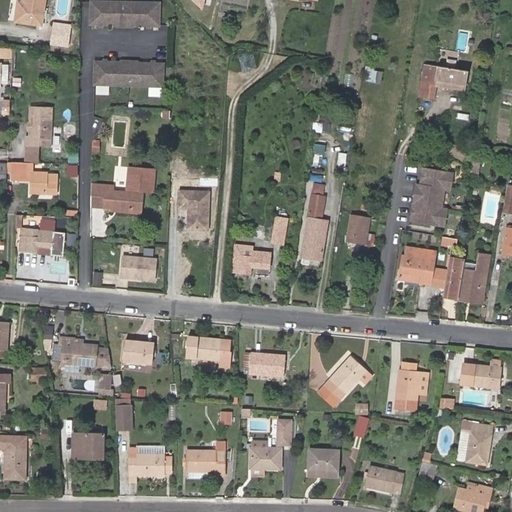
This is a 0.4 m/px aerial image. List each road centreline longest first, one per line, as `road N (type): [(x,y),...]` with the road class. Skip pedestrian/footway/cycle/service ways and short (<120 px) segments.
road 1 (residential): [(82,299),(88,45),(152,46)]
road 2 (residential): [(0,509),(299,509)]
road 3 (residential): [(82,299),(376,326)]
road 4 (residential): [(376,326),(402,173)]
road 5 (residential): [(376,326),(511,338)]
